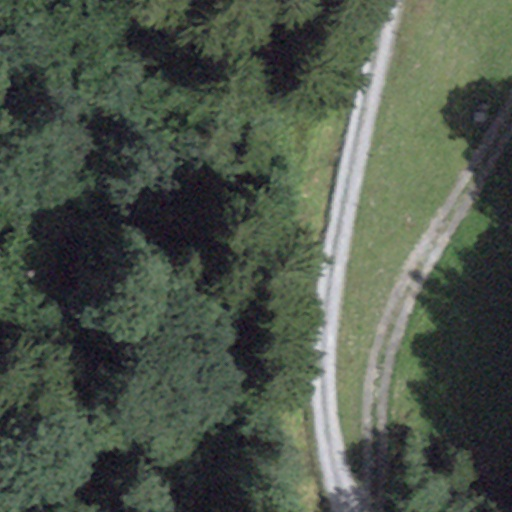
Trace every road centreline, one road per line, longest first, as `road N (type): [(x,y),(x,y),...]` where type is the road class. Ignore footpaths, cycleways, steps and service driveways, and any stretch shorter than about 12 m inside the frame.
road 1 (track): [(345,511),(323,402),(323,335),(338,221),(387,0)]
road 2 (track): [(377,511),(375,413),(389,343),(511,114)]
